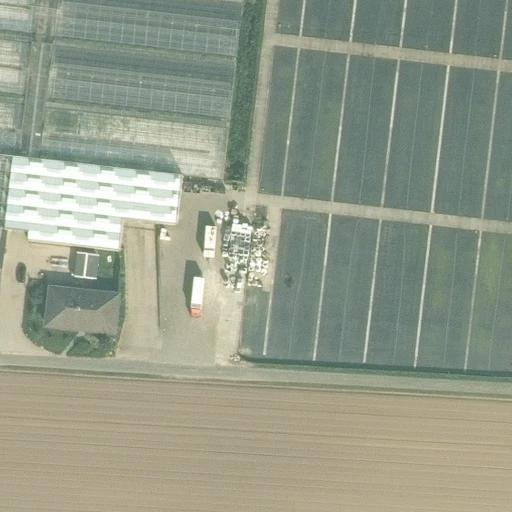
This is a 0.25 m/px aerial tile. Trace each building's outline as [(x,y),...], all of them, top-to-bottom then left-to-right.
[(242,6),(188,0),(0,0),(0,32),(33,36),(32,44),(0,40),(0,95),(26,98),(25,106),(0,103),(0,157),(19,159),(18,167),(13,216),(32,219),(33,209),(35,209),(39,173),(40,162),(222,183),(228,129),(46,108),(47,101),(229,121),(235,68),(53,47),(54,39),(236,60),(242,6)] [(18,167),(0,165),(0,224),(6,225),(6,220),(12,221),(13,216),(18,167)] [(73,169),(71,169),(69,170),(68,170),(66,171),(65,173),(64,177),(65,179),(66,181),(67,182),(69,184),(72,184),(74,184),(76,183),(77,182),(78,181),(79,179),(79,178),(79,176),(79,175),(78,173),(77,171),(75,170),(73,169)] [(47,173),(39,173),(35,209),(42,210),(44,198),(46,177),(47,177),(47,173)] [(47,177),(46,177),(44,198),(62,200),(64,185),(64,179),(47,177)] [(105,190),(64,185),(62,200),(104,205),(105,190)] [(62,200),(44,198),(42,210),(35,209),(33,209),(32,219),(30,240),(98,247),(104,205),(62,200)] [(118,298),(50,290),(46,328),(78,332),(79,327),(115,331),(118,298)]
